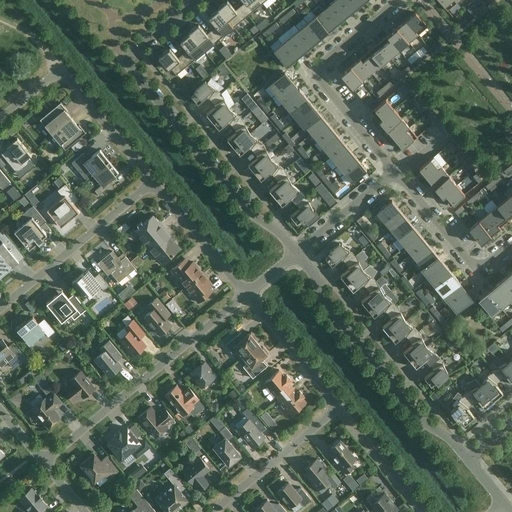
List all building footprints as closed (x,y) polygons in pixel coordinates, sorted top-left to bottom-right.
[(242,0),(245,2),(240,6),(248,16),(262,4),(258,0),(242,0)] [(339,0),(335,0),(330,4),(343,19),(350,13),(339,0)] [(351,0),(339,0),(350,13),(358,7),(351,0)] [(457,2),(454,0),(438,0),(447,10),(457,2)] [(227,1),(217,9),(233,28),(248,16),(240,6),(235,10),(227,1)] [(305,5),(310,12),(315,9),(309,1),(305,5)] [(484,3),(477,9),(480,12),(487,7),(484,3)] [(330,4),(323,10),(335,25),(343,19),(330,4)] [(216,26),(211,30),(219,40),(233,28),(217,9),(218,10),(209,18),(216,26)] [(293,9),(286,14),(289,18),(295,12),(293,9)] [(480,12),(477,9),(471,14),(474,18),(480,12)] [(323,10),(315,16),(328,31),(335,25),(323,10)] [(415,12),(406,20),(418,35),(427,27),(415,12)] [(274,14),(258,24),(262,30),(270,25),(269,24),(277,19),(274,14)] [(289,18),(286,14),(279,20),(282,23),(289,18)] [(315,16),(307,23),(320,38),(328,31),(315,16)] [(459,24),(462,28),(468,22),(466,18),(459,24)] [(406,20),(397,28),(408,42),(418,35),(406,20)] [(276,22),(269,28),(272,32),(279,26),(276,22)] [(307,23),(299,30),(311,45),(320,38),(307,23)] [(198,24),(189,32),(204,51),(219,40),(211,30),(206,34),(198,24)] [(256,25),(250,29),(254,33),(259,29),(256,25)] [(272,32),(269,28),(262,34),(265,37),(272,32)] [(397,28),(387,36),(399,50),(408,42),(397,28)] [(299,30),(290,37),(303,52),(311,45),(299,30)] [(187,50),(182,54),(190,63),(204,51),(189,32),(188,33),(189,34),(180,41),(187,50)] [(387,36),(378,43),(390,58),(399,50),(387,36)] [(290,37),(282,44),(295,59),(303,52),(290,37)] [(439,41),(432,46),(435,50),(442,44),(439,41)] [(378,43),(369,51),(381,65),(390,58),(378,43)] [(295,59),(282,44),(273,51),(286,66),(295,59)] [(190,63),(182,54),(178,58),(169,48),(158,57),(168,69),(170,68),(176,75),(190,63)] [(369,51),(360,59),(371,73),(381,65),(369,51)] [(426,51),(420,56),(423,60),(429,54),(426,51)] [(423,60),(420,56),(413,62),(416,65),(423,60)] [(360,59),(350,66),(362,81),(371,73),(360,59)] [(188,72),(196,68),(194,63),(186,68),(188,72)] [(205,68),(201,64),(196,69),(199,73),(204,78),(209,74),(205,68)] [(362,81),(350,66),(341,74),(353,89),(362,81)] [(408,66),(401,72),(404,75),(411,70),(408,66)] [(404,75),(401,72),(395,77),(398,81),(404,75)] [(269,85),(276,94),(292,81),(285,73),(269,85)] [(208,98),(211,102),(221,93),(207,83),(205,81),(195,90),(197,91),(191,96),(198,104),(205,98),(205,97),(207,96),(207,97),(207,98),(208,98)] [(276,94),(283,102),(299,89),(298,89),(292,81),(276,94)] [(389,82),(383,87),(386,90),(392,85),(389,82)] [(184,85),(177,90),(181,95),(188,90),(184,85)] [(403,85),(400,88),(405,95),(409,92),(403,85)] [(386,90),(383,87),(376,92),(379,96),(386,90)] [(283,102),(290,111),(306,97),(299,89),(283,102)] [(206,114),(212,122),(229,108),(221,93),(211,102),(214,105),(214,106),(215,107),(214,108),(206,114)] [(257,100),(262,106),(265,103),(260,97),(257,100)] [(290,111),(297,119),(313,106),(306,97),(290,111)] [(371,97),(364,103),(367,106),(374,100),(371,97)] [(410,100),(415,107),(419,104),(413,97),(410,100)] [(371,111),(379,121),(394,109),(386,99),(371,111)] [(40,120),(52,135),(72,119),(66,112),(67,111),(61,102),(40,120)] [(265,103),(262,106),(267,112),(270,110),(265,103)] [(419,104),(415,107),(421,113),(424,110),(419,104)] [(297,119),(304,127),(320,114),(313,106),(297,119)] [(229,123),(232,127),(242,119),(229,108),(212,122),(219,130),(226,123),(228,122),(229,123),(228,123),(229,124),(229,123)] [(379,121),(387,130),(401,118),(394,109),(379,121)] [(270,117),(275,123),(279,120),(274,114),(270,117)] [(305,127),(311,134),(326,121),(320,114),(304,127),(304,128),(305,127)] [(425,119),(431,126),(434,123),(429,116),(425,119)] [(387,130),(395,139),(409,127),(401,118),(387,130)] [(72,119),(52,135),(65,150),(86,133),(79,125),(78,126),(72,119)] [(227,140),(233,147),(250,134),(242,119),(232,127),(235,131),(236,132),(235,133),(227,140)] [(279,120),(275,123),(281,129),(284,126),(279,120)] [(311,134),(317,141),(332,129),(326,121),(311,134)] [(409,127),(395,139),(402,149),(417,137),(409,127)] [(317,141),(323,149),(338,136),(332,129),(317,141)] [(282,135),(287,141),(290,138),(285,132),(282,135)] [(250,149),(253,152),(263,144),(250,134),(233,147),(240,155),(247,149),(247,148),(249,147),(250,148),(249,148),(250,149)] [(323,149),(330,157),(345,144),(338,136),(323,149)] [(2,153),(1,154),(15,171),(15,170),(20,170),(27,164),(29,159),(28,157),(31,155),(31,156),(31,155),(17,138),(11,143),(12,145),(6,150),(7,150),(2,154),(2,153)] [(451,142),(447,145),(453,152),(456,149),(451,142)] [(248,165),(254,173),(271,159),(263,144),(253,152),(256,156),(256,157),(257,158),(256,159),(248,165)] [(330,157),(337,166),(352,153),(345,144),(330,157)] [(86,180),(94,173),(109,161),(100,150),(89,159),(84,153),(72,163),(86,180)] [(305,151),(301,154),(306,160),(309,157),(305,151)] [(337,166),(344,174),(359,161),(352,153),(337,166)] [(457,158),(463,164),(466,161),(461,155),(457,158)] [(419,169),(427,178),(441,166),(433,157),(419,169)] [(271,174),(274,178),(284,170),(271,159),(254,173),(261,180),(268,174),(270,173),(271,174),(270,174),(271,174)] [(109,161),(94,173),(103,184),(95,191),(99,195),(111,185),(107,181),(118,172),(109,161)] [(309,164),(314,170),(318,167),(313,161),(309,164)] [(359,161),(344,174),(351,182),(366,170),(359,161)] [(466,161),(463,164),(468,171),(472,168),(466,161)] [(427,178),(435,188),(449,176),(441,166),(427,178)] [(318,167),(314,170),(320,176),(323,173),(318,167)] [(0,183),(3,188),(3,189),(10,183),(0,169),(0,183)] [(269,190),(275,198),(292,185),(284,170),(274,178),(277,182),(278,182),(278,183),(277,184),(269,190)] [(476,173),(473,176),(478,183),(482,180),(476,173)] [(498,175),(492,181),(495,184),(501,179),(498,175)] [(435,188),(442,197),(457,185),(449,176),(435,188)] [(323,180),(328,187),(332,184),(327,178),(323,180)] [(495,184),(492,181),(485,186),(488,190),(495,184)] [(63,197),(47,210),(61,227),(77,213),(78,214),(80,213),(77,210),(72,204),(78,199),(66,184),(58,190),(63,197)] [(332,184),(328,187),(333,193),(337,190),(332,184)] [(292,200),(295,203),(305,195),(292,185),(275,198),(282,206),(290,199),(289,199),(291,198),(292,199),(291,199),(292,200)] [(457,185),(442,197),(450,206),(465,195),(457,185)] [(480,191),(473,196),(476,200),(483,194),(480,191)] [(305,195),(295,203),(298,207),(298,208),(299,207),(300,209),(298,210),(298,209),(290,216),(297,224),(302,219),(304,221),(314,213),(312,211),(313,210),(305,195)] [(476,200),(473,196),(467,201),(470,205),(476,200)] [(511,205),(506,198),(497,206),(509,220),(511,217),(511,205)] [(376,213),(384,222),(399,209),(392,201),(376,213)] [(46,221),(33,205),(22,214),(27,221),(14,231),(29,249),(38,242),(39,244),(44,240),(42,238),(47,235),(40,226),(46,221)] [(461,206),(454,212),(457,215),(464,209),(461,206)] [(497,206),(488,213),(500,228),(509,220),(497,206)] [(384,222),(390,230),(406,217),(399,209),(384,222)] [(488,213),(478,221),(490,236),(500,228),(488,213)] [(135,230),(148,245),(166,230),(162,225),(160,226),(152,216),(135,230)] [(390,230),(397,239),(413,226),(406,217),(390,230)] [(490,236),(478,221),(469,229),(481,243),(490,236)] [(363,228),(368,235),(371,232),(366,226),(363,228)] [(397,239),(404,247),(420,234),(413,226),(397,239)] [(0,238),(3,242),(0,244),(0,276),(7,271),(6,270),(9,267),(12,269),(12,268),(11,267),(12,267),(25,257),(2,229),(0,231),(0,238)] [(166,230),(148,245),(162,263),(179,248),(170,237),(171,236),(166,230)] [(371,232),(368,235),(373,241),(377,238),(371,232)] [(404,247),(410,254),(426,241),(420,234),(404,247)] [(410,254),(416,262),(432,249),(426,241),(410,254)] [(377,245),(382,251),(385,248),(380,242),(377,245)] [(342,260),(345,264),(355,255),(342,245),(341,245),(339,243),(329,252),(331,253),(325,258),(332,266),(339,260),(339,259),(341,258),(342,259),(341,260),(342,260)] [(385,248),(382,251),(387,258),(390,255),(385,248)] [(421,269),(422,270),(438,256),(432,249),(416,262),(422,269),(421,269)] [(362,250),(355,255),(345,264),(348,267),(348,268),(349,269),(348,270),(340,276),(346,284),(369,265),(365,258),(367,256),(362,250)] [(110,272),(118,282),(135,268),(136,270),(137,270),(125,256),(120,260),(112,251),(110,253),(109,251),(99,260),(101,261),(98,263),(108,274),(110,272)] [(422,270),(429,278),(445,265),(438,256),(422,270)] [(178,275),(187,286),(202,273),(193,262),(190,265),(185,259),(171,270),(176,276),(178,275)] [(376,270),(369,265),(346,284),(353,292),(360,285),(362,284),(363,285),(362,285),(363,285),(366,289),(376,281),(371,277),(376,270)] [(429,278),(435,286),(452,273),(445,265),(429,278)] [(86,299),(87,297),(100,286),(103,290),(109,286),(98,274),(93,278),(87,270),(72,282),(84,297),(86,299)] [(202,273),(187,286),(195,297),(194,298),(198,302),(212,291),(208,287),(211,285),(202,273)] [(435,286),(442,295),(459,281),(452,273),(435,286)] [(400,278),(405,284),(409,281),(404,275),(400,278)] [(361,302),(367,309),(390,291),(384,283),(386,282),(382,276),(376,281),(366,289),(369,293),(370,293),(371,294),(369,295),(361,302)] [(511,287),(504,278),(496,285),(509,301),(511,298),(511,287)] [(409,281),(405,284),(410,290),(413,287),(409,281)] [(442,295),(449,303),(465,290),(458,282),(459,282),(459,281),(442,295)] [(171,298),(178,295),(174,285),(166,289),(171,298)] [(496,286),(488,292),(500,308),(509,301),(496,285),(495,285),(496,286)] [(416,292),(421,299),(424,296),(419,289),(416,292)] [(124,300),(128,296),(124,290),(119,294),(124,300)] [(465,290),(449,303),(456,312),(472,299),(465,290)] [(62,291),(55,296),(46,303),(52,311),(51,311),(55,316),(56,315),(62,322),(70,315),(74,319),(86,309),(74,294),(68,298),(62,291)] [(384,311),(387,314),(397,306),(394,303),(397,299),(390,291),(367,309),(374,317),(382,311),(381,310),(383,309),(384,310),(383,310),(384,311)] [(500,308),(488,292),(479,300),(492,315),(500,308)] [(140,293),(134,298),(139,304),(145,298),(140,293)] [(424,296),(421,299),(426,305),(429,302),(424,296)] [(413,297),(406,301),(410,307),(417,303),(413,297)] [(154,327),(160,335),(171,325),(161,314),(166,310),(156,298),(148,305),(152,310),(145,317),(149,322),(149,325),(151,327),(154,327)] [(382,327),(389,335),(405,321),(397,306),(387,314),(390,318),(390,319),(391,319),(392,320),(390,321),(382,327)] [(429,309),(435,315),(438,312),(433,306),(429,309)] [(438,312),(435,315),(440,321),(443,319),(438,312)] [(23,323),(16,328),(20,333),(25,339),(25,340),(26,341),(26,340),(27,341),(29,343),(39,335),(44,331),(48,337),(55,331),(44,319),(38,324),(33,317),(24,324),(23,323)] [(119,339),(133,356),(146,346),(139,338),(145,334),(133,320),(125,327),(128,332),(119,339)] [(405,336),(408,340),(418,332),(405,321),(389,335),(395,342),(403,336),(402,336),(404,335),(405,336)] [(238,360),(258,344),(254,340),(256,338),(251,332),(241,340),(237,336),(240,333),(240,332),(225,345),(233,354),(238,350),(243,356),(238,360)] [(403,352),(410,360),(426,347),(418,332),(408,340),(411,344),(412,344),(413,345),(411,346),(403,352)] [(2,340),(0,341),(0,366),(8,360),(14,368),(25,358),(15,346),(10,350),(2,340)] [(451,340),(447,344),(450,348),(455,344),(451,340)] [(95,359),(109,376),(121,366),(116,360),(121,355),(109,341),(99,349),(102,353),(95,359)] [(258,344),(238,360),(238,361),(241,358),(246,364),(243,366),(252,378),(267,366),(263,361),(262,362),(260,359),(268,353),(263,347),(261,348),(258,344)] [(458,348),(455,344),(450,348),(453,352),(458,348)] [(426,362),(429,365),(439,357),(426,347),(410,360),(416,368),(424,361),(423,361),(425,360),(426,361),(426,362)] [(439,357),(429,365),(432,369),(432,370),(433,369),(434,371),(432,372),(432,371),(424,378),(431,386),(437,381),(438,383),(448,375),(447,373),(447,372),(439,357)] [(506,363),(492,370),(500,380),(504,377),(505,377),(506,376),(507,378),(511,383),(511,364),(509,362),(506,364),(506,363)] [(190,374),(201,388),(216,376),(206,364),(204,367),(202,364),(190,374)] [(279,370),(265,381),(271,388),(271,390),(273,394),(276,394),(279,398),(272,404),(271,405),(272,405),(293,388),(288,382),(291,380),(286,375),(285,377),(279,370)] [(483,383),(481,385),(493,401),(503,393),(497,386),(497,387),(495,385),(496,384),(497,383),(500,380),(492,370),(482,382),(483,383)] [(65,390),(74,401),(81,395),(83,398),(95,388),(81,371),(69,381),(72,385),(65,390)] [(38,384),(45,379),(40,372),(33,377),(38,384)] [(470,390),(463,394),(472,404),(475,401),(476,401),(476,400),(477,399),(479,402),(478,402),(484,408),(493,401),(481,385),(475,378),(474,379),(475,380),(467,384),(470,390)] [(165,395),(182,415),(183,415),(181,412),(186,408),(188,410),(194,406),(192,404),(198,399),(189,387),(188,388),(190,389),(184,394),(177,385),(165,395)] [(297,393),(293,388),(272,405),(273,405),(279,399),(281,402),(281,405),(284,408),(286,409),(286,408),(292,415),(306,403),(302,397),(304,396),(299,391),(297,393)] [(472,404),(463,394),(461,396),(457,393),(447,405),(451,410),(450,411),(458,420),(460,419),(464,425),(474,417),(468,410),(466,408),(468,407),(468,408),(468,407),(472,404)] [(56,407),(61,403),(54,394),(46,400),(44,399),(33,408),(38,414),(38,417),(40,419),(42,419),(48,427),(60,417),(53,409),(55,406),(56,407)] [(244,409),(252,419),(257,415),(249,405),(244,409)] [(138,417),(155,437),(167,427),(166,425),(173,419),(164,408),(157,414),(151,407),(138,417)] [(266,412),(260,416),(264,421),(270,416),(266,412)] [(237,429),(252,447),(265,437),(250,419),(237,429)] [(214,447),(229,465),(232,463),(234,463),(236,462),(237,460),(237,458),(240,455),(228,440),(233,436),(225,426),(220,431),(225,438),(214,447)] [(109,443),(121,458),(131,450),(136,457),(149,447),(145,441),(140,445),(139,444),(140,443),(127,427),(121,433),(119,431),(114,436),(115,437),(109,443)] [(185,441),(195,453),(201,448),(191,436),(185,441)] [(355,458),(352,455),(340,440),(330,447),(336,454),(332,456),(346,473),(353,467),(349,463),(355,458)] [(81,464),(95,481),(104,473),(109,478),(118,471),(106,457),(100,461),(94,453),(91,456),(92,456),(89,458),(81,464)] [(194,483),(200,491),(209,483),(203,476),(210,470),(200,458),(183,472),(193,484),(194,483)] [(306,467),(308,470),(304,474),(318,490),(329,481),(326,478),(330,474),(317,459),(306,467)] [(155,499),(166,511),(173,511),(188,501),(180,492),(187,487),(171,467),(164,473),(173,484),(155,499)] [(382,475),(385,482),(392,479),(388,472),(382,475)] [(296,491),(293,488),(288,482),(277,491),(290,507),(299,500),(303,506),(311,500),(301,487),(296,491)] [(38,511),(46,505),(41,499),(42,498),(38,494),(37,495),(32,488),(19,498),(31,511),(38,511)] [(155,511),(136,489),(129,495),(138,506),(133,510),(130,511),(155,511)] [(336,502),(346,498),(343,491),(334,494),(336,502)] [(384,494),(378,498),(375,498),(371,494),(366,498),(373,506),(368,510),(369,511),(371,511),(375,509),(378,511),(395,511),(396,511),(396,510),(397,509),(384,494)] [(274,507),(269,502),(267,500),(255,509),(257,511),(286,511),(279,503),(274,507)]
